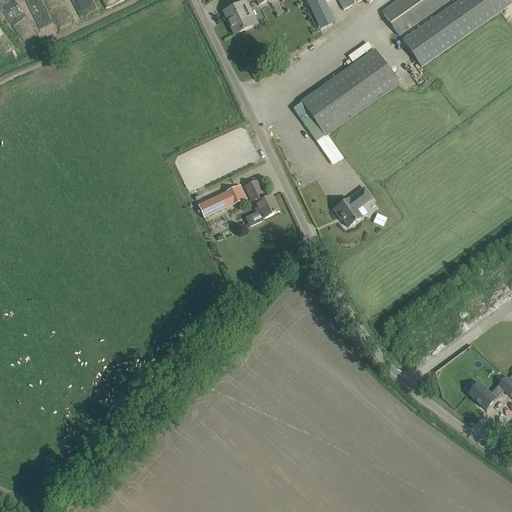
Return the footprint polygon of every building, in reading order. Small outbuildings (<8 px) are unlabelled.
[(304,0),(315,31),(331,25),(322,0),(304,0)] [(363,0),(337,0),(344,11),(363,0)] [(401,0),(382,13),(399,37),(450,0),(401,0)] [(508,0),(460,0),(402,41),(422,68),(511,5),(508,0)] [(224,13),(227,11),(231,20),(228,21),(235,36),(257,25),(247,4),(239,8),(238,5),(224,12),(224,13)] [(293,110),(316,143),(325,137),(325,138),(399,86),(374,51),(301,103),(302,104),(293,110)] [(257,183),(248,187),(245,188),(257,214),(261,212),(265,220),(279,213),(272,197),(265,200),(257,183)] [(247,199),(241,186),(199,207),(205,220),(225,210),(231,207),(247,199)] [(355,198),(350,202),(348,200),(335,210),(348,228),(362,218),(355,209),(361,205),(362,207),(372,200),(364,189),(354,196),(355,198)] [(382,226),(385,218),(376,215),(373,223),(382,226)] [(479,384),(469,396),(477,403),(477,404),(481,407),(481,406),(487,412),(504,392),(510,397),(511,395),(511,382),(509,380),(507,378),(492,395),(479,384)]
